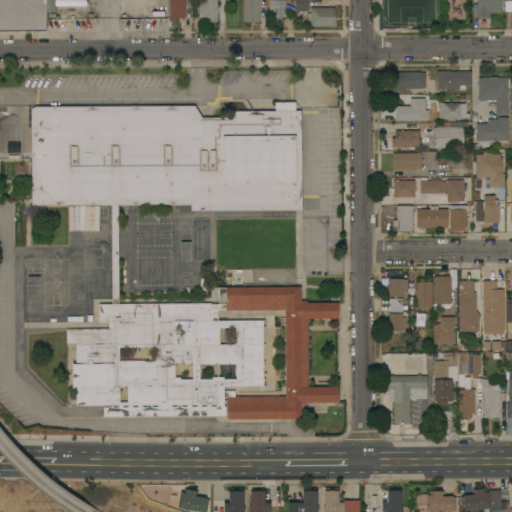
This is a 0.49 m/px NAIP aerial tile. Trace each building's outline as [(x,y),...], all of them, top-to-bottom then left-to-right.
[(54,0),(54,12),(45,12),(45,31),(0,31),(0,0),(54,0)] [(184,0),(184,18),(169,18),(169,0),(184,0)] [(216,0),(216,6),(217,6),(217,13),(216,13),(216,21),(205,21),(205,18),(199,18),(199,0),(216,0)] [(259,0),(259,22),(242,22),(242,0),(259,0)] [(284,0),(285,17),(280,17),(280,20),(274,20),(274,17),(268,17),(268,0),(284,0)] [(307,0),(307,11),(293,11),(293,0),(307,0)] [(501,0),(501,12),(489,12),(489,18),(474,18),(474,9),(475,9),(475,3),(476,3),(476,0),(501,0)] [(334,26),(309,26),(309,19),(306,19),(306,13),(307,13),(307,7),(334,7),(334,26)] [(470,85),(458,85),(458,89),(435,89),(435,79),(434,71),(448,70),(448,71),(469,71),(470,85)] [(403,88),(403,92),(390,92),(390,72),(419,71),(419,72),(424,72),(424,78),(425,83),(423,83),(424,88),(403,88)] [(494,115),(494,100),(476,100),(476,77),(487,77),(496,76),(496,77),(507,77),(507,115),(494,115)] [(392,120),(392,106),(407,106),(407,98),(422,98),(422,110),(425,110),(425,120),(392,120)] [(300,209),(190,210),(190,204),(116,204),(117,304),(210,303),(210,304),(224,304),(224,302),(217,302),(217,299),(214,299),(214,293),(217,293),(217,288),(224,287),(299,287),(299,301),(306,301),(306,303),(336,302),(336,318),(306,318),(306,387),(337,387),(337,403),(306,403),(306,405),(300,405),(300,419),(225,419),(225,396),(222,396),(222,406),(224,406),(224,416),(102,416),(102,407),(107,407),(107,405),(75,405),(75,387),(71,387),(71,364),(74,364),(74,343),(65,343),(65,329),(107,329),(107,321),(98,321),(98,304),(110,304),(110,204),(30,205),(30,109),(33,107),(193,106),(200,117),(230,117),(230,111),(273,111),(273,102),(294,102),(294,110),(299,110),(300,209)] [(441,102),(459,102),(459,103),(465,103),(465,117),(459,117),(459,119),(455,119),(455,118),(453,118),(453,121),(445,121),(445,118),(437,118),(437,102),(441,102)] [(507,140),(487,141),(488,146),(478,146),(478,141),(474,141),(474,123),(486,123),(486,119),(496,119),(496,117),(507,117),(507,140)] [(466,136),(462,136),(462,147),(433,148),(432,127),(434,127),(434,122),(466,122),(466,136)] [(417,138),(419,138),(419,145),(416,145),(416,146),(389,146),(389,137),(392,137),(392,130),(417,130),(417,138)] [(390,169),(390,152),(419,152),(419,158),(421,158),(421,163),(419,163),(419,169),(390,169)] [(499,163),(503,163),(503,187),(504,187),(504,203),(497,204),(497,223),(482,223),(482,221),(471,221),(471,209),(468,209),(468,211),(465,211),(465,227),(462,227),(462,230),(451,230),(451,227),(448,227),(448,205),(471,205),(471,201),(482,201),(482,199),(483,199),(483,195),(491,195),(491,187),(488,187),(488,175),(484,175),(484,177),(475,177),(474,154),(499,154),(499,163)] [(412,197),(391,197),(390,181),(412,180),(412,197)] [(462,202),(445,202),(445,193),(418,193),(418,180),(440,180),(440,181),(445,181),(445,180),(462,180),(462,202)] [(410,232),(390,233),(390,220),(394,220),(394,206),(410,205),(410,232)] [(446,227),(414,227),(414,209),(428,209),(428,206),(436,206),(436,209),(446,209),(446,227)] [(450,303),(432,303),(432,277),(434,277),(434,276),(448,275),(448,276),(450,276),(450,303)] [(406,292),(401,292),(401,296),(388,296),(388,289),(386,289),(386,284),(388,284),(388,278),(401,278),(401,279),(406,279),(406,292)] [(418,281),(418,278),(429,278),(429,281),(431,281),(431,306),(429,306),(429,308),(418,308),(418,306),(416,306),(416,281),(418,281)] [(473,292),(475,292),(475,295),(475,311),(477,311),(477,313),(478,313),(478,331),(458,331),(458,280),(473,280),(473,292)] [(503,331),(480,331),(480,309),(479,309),(479,288),(480,288),(480,280),(495,280),(495,289),(503,289),(503,331)] [(389,311),(389,298),(401,298),(401,304),(401,311),(389,311)] [(388,331),(388,324),(386,324),(386,319),(388,319),(388,313),(401,312),(401,317),(407,316),(407,328),(401,328),(401,331),(388,331)] [(453,344),(432,344),(432,326),(436,326),(436,323),(438,323),(438,316),(453,316),(453,344)] [(490,350),(490,341),(499,341),(499,347),(499,350),(490,350)] [(456,365),(448,365),(448,359),(442,359),(442,352),(455,351),(456,365)] [(479,374),(476,374),(476,377),(471,377),(471,374),(466,374),(466,372),(457,372),(457,353),(465,353),(465,354),(479,354),(479,374)] [(447,379),(451,379),(451,380),(451,400),(446,400),(446,403),(439,403),(439,401),(433,401),(432,379),(433,379),(432,360),(446,360),(446,366),(447,379)] [(447,379),(446,366),(456,366),(456,380),(451,380),(451,379),(447,379)] [(425,398),(408,398),(408,423),(392,423),(392,402),(386,402),(386,375),(416,375),(416,373),(420,373),(420,375),(425,375),(425,398)] [(499,417),(490,417),(490,418),(487,418),(487,417),(482,417),(482,393),(481,393),(481,378),(489,378),(489,383),(499,383),(499,417)] [(474,413),(470,413),(470,417),(461,417),(461,413),(457,413),(457,389),(474,389),(474,413)] [(303,502),(303,490),(303,487),(317,487),(317,490),(317,505),(318,506),(318,509),(317,510),(317,511),(288,511),(288,502),(303,502)] [(360,511),(324,511),(324,490),(325,490),(325,487),(338,487),(338,490),(339,490),(339,501),(343,501),(343,499),(360,499),(360,511)] [(388,490),(388,487),(401,487),(401,490),(402,490),(401,504),(403,505),(403,509),(401,510),(401,511),(382,511),(382,501),(387,501),(387,490),(388,490)] [(206,511),(189,509),(188,510),(184,509),(185,508),(179,507),(169,505),(172,490),(182,492),(183,492),(184,488),(198,491),(197,496),(209,499),(206,511)] [(224,511),(224,500),(229,500),(229,488),(243,488),(243,490),(243,511),(224,511)] [(251,490),(251,488),(264,488),(264,490),(265,490),(265,500),(270,500),(270,511),(250,511),(250,490),(251,490)] [(501,506),(484,508),(484,509),(480,509),(478,508),(462,510),(461,496),(463,496),(463,495),(472,494),(472,489),(486,488),(486,490),(500,489),(501,506)] [(430,494),(430,491),(443,490),(443,496),(453,496),(453,497),(455,497),(455,510),(439,510),(437,511),(434,511),(433,510),(426,510),(426,506),(427,506),(427,494),(430,494)]
